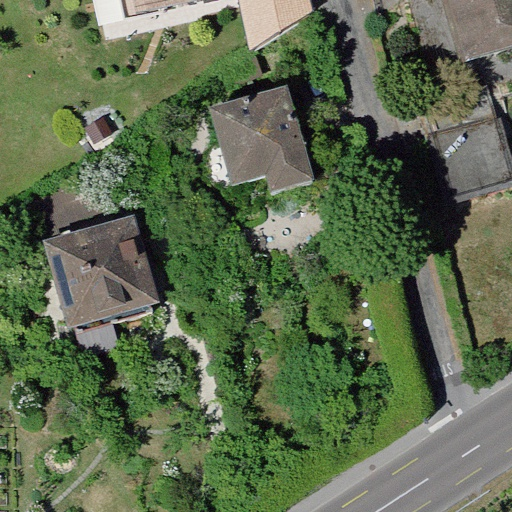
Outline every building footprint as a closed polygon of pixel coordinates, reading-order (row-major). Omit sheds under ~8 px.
[(110,0),(115,21),(214,0),(110,0)] [(306,0),(237,0),(248,43),(314,27),(306,0)] [(511,0),(432,0),(453,69),(511,51),(511,0)] [(208,73),(219,92),(278,79),(271,44),(208,73)] [(409,118),(438,218),(507,198),(478,99),(409,118)] [(230,177),(235,202),(288,192),(272,112),(191,127),(194,142),(183,147),(178,157),(182,180),(191,184),(230,177)] [(123,234),(31,256),(51,338),(53,346),(61,364),(70,367),(103,359),(106,351),(100,329),(144,318),(123,234)]
